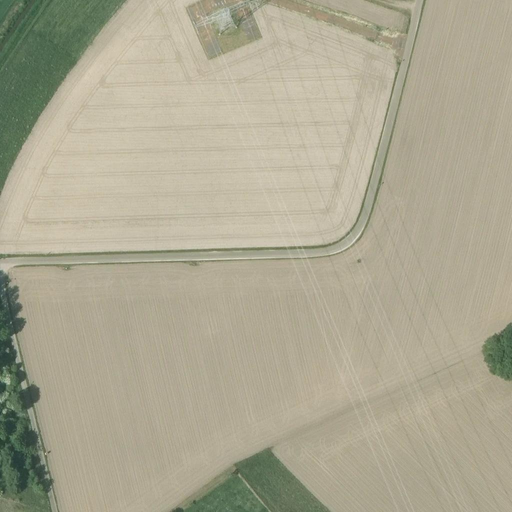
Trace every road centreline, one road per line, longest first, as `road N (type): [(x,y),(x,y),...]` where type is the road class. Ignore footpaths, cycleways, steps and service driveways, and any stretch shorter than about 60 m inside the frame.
road 1 (unclassified): [(0,263),(333,253),(361,226),(420,0)]
road 2 (unclassified): [(53,511),(0,274)]
